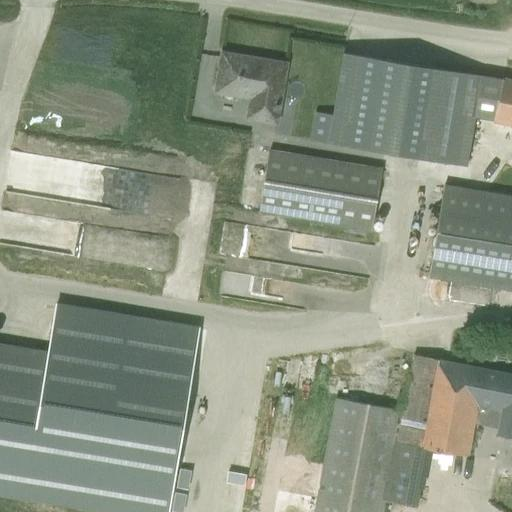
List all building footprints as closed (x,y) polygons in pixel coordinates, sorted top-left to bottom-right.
[(274,125),(285,64),(223,53),(215,95),(247,100),(244,120),(274,125)] [(511,82),(503,80),(343,53),(332,116),(315,112),(309,141),(466,167),(474,115),(511,124),(511,82)] [(269,151),(260,214),(370,232),(381,170),(269,151)] [(429,275),(511,289),(511,196),(444,185),(429,275)] [(99,263),(99,251),(81,251),(80,263),(99,263)] [(0,493),(114,511),(172,511),(201,335),(56,312),(50,352),(0,344),(0,493)] [(402,411),(334,399),(312,511),(382,511),(384,502),(416,508),(419,489),(423,490),(430,449),(468,457),(474,424),(496,428),(495,435),(511,438),(511,374),(413,356),(402,411)]
